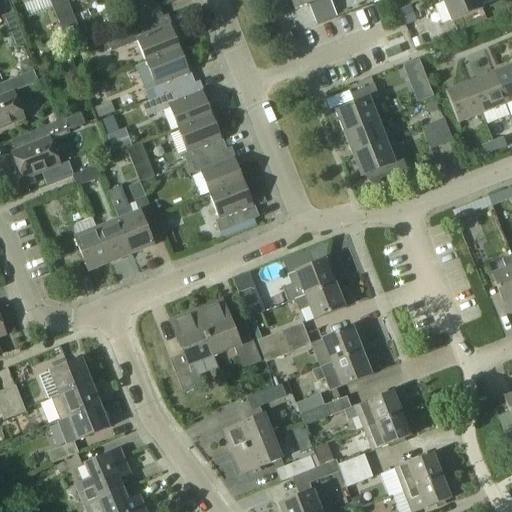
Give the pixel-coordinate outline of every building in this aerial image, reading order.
[(67,0),(52,0),(50,1),(64,37),(80,31),(67,0)] [(125,0),(112,0),(116,9),(128,5),(125,0)] [(289,0),(294,12),(323,0),(289,0)] [(476,0),(449,0),(442,3),(450,23),(481,11),(476,0)] [(410,6),(399,11),(402,19),(413,14),(410,6)] [(158,7),(132,17),(136,29),(162,19),(158,7)] [(12,14),(2,18),(14,50),(25,45),(12,14)] [(413,14),(402,19),(405,27),(416,22),(413,14)] [(128,32),(106,41),(111,53),(136,43),(145,65),(179,51),(169,27),(166,29),(162,19),(136,29),(128,32)] [(145,65),(136,68),(150,102),(155,100),(160,99),(166,96),(162,86),(188,75),(179,51),(145,65)] [(511,67),(492,76),(504,107),(511,103),(511,67)] [(0,130),(23,121),(12,94),(37,84),(33,73),(0,85),(0,130)] [(492,76),(469,85),(481,116),(504,107),(492,76)] [(469,85),(445,95),(457,125),(481,116),(469,85)] [(355,105),(334,113),(343,135),(377,122),(369,101),(378,97),(374,86),(351,95),(355,105)] [(150,102),(142,105),(146,118),(168,109),(177,131),(210,117),(206,105),(201,93),(175,104),(171,94),(166,96),(160,99),(155,100),(150,102)] [(435,103),(426,106),(434,124),(442,121),(435,103)] [(79,114),(53,125),(57,136),(68,132),(83,126),(79,114)] [(210,117),(177,131),(186,155),(182,156),(186,167),(187,167),(191,165),(198,162),(224,152),(220,142),(210,117)] [(434,124),(432,125),(441,147),(452,142),(443,120),(442,121),(434,124)] [(377,122),(343,135),(352,157),(385,143),(377,122)] [(12,156),(8,157),(13,170),(16,169),(22,182),(59,167),(49,143),(69,135),(68,132),(57,136),(53,125),(28,135),(33,145),(11,154),(12,156)] [(432,125),(421,129),(430,151),(441,147),(432,125)] [(105,136),(113,157),(126,152),(137,181),(152,175),(139,143),(131,147),(124,128),(105,136)] [(503,139),(492,143),(496,152),(507,148),(503,139)] [(385,143),(352,157),(360,179),(369,175),(374,188),(408,175),(402,161),(396,164),(394,165),(385,143)] [(492,143),(481,147),(484,156),(496,152),(492,143)] [(198,162),(191,165),(195,175),(200,173),(209,197),(242,184),(235,165),(233,160),(228,162),(224,152),(198,162)] [(97,167),(72,177),(76,188),(101,179),(97,167)] [(242,184),(209,197),(218,221),(214,223),(219,234),(252,221),(253,221),(257,219),(242,184)] [(121,189),(108,194),(119,222),(117,223),(130,256),(152,247),(144,227),(154,223),(145,199),(140,187),(129,191),(134,203),(138,214),(132,217),(121,189)] [(511,190),(511,189),(487,199),(491,208),(511,199),(511,190)] [(464,208),(452,212),(456,221),(468,217),(491,208),(487,199),(464,208)] [(219,234),(222,242),(256,229),(256,228),(253,221),(252,221),(219,234)] [(117,223),(96,231),(109,265),(130,256),(117,223)] [(70,228),(59,233),(69,256),(79,253),(87,273),(109,265),(96,231),(75,239),(70,228)] [(506,270),(491,276),(503,305),(511,301),(511,259),(511,258),(502,261),(506,270)] [(290,286),(281,289),(288,304),(294,301),(334,286),(324,262),(295,273),(295,274),(287,277),(290,286)] [(248,273),(231,279),(247,320),(258,315),(250,295),(256,293),(248,273)] [(334,286),(294,301),(299,313),(309,308),(314,321),(343,310),(334,286)] [(222,303),(196,313),(213,357),(234,349),(241,370),(260,363),(247,330),(234,335),(222,303)] [(182,356),(169,361),(182,393),(200,386),(192,365),(213,357),(196,313),(170,323),(182,356)] [(351,329),(322,341),(332,364),(360,353),(351,329)] [(280,333),(256,342),(264,365),(289,355),(280,333)] [(332,364),(312,373),(316,383),(324,380),(329,393),(341,388),(370,377),(360,353),(332,364)] [(49,373),(38,377),(47,400),(50,399),(58,396),(89,384),(80,361),(50,374),(49,373)] [(58,396),(50,399),(59,422),(67,419),(98,406),(89,384),(58,396)] [(256,395),(246,400),(251,412),(261,408),(285,397),(280,386),(256,395)] [(14,387),(3,392),(14,418),(25,413),(14,387)] [(0,393),(0,415),(3,422),(14,418),(3,392),(0,393)] [(324,407),(300,417),(304,428),(344,413),(348,422),(358,418),(363,430),(400,416),(391,393),(354,408),(351,409),(347,398),(324,407)] [(509,414),(498,418),(511,453),(511,395),(503,399),(509,414)] [(320,396),(295,405),(300,417),(324,407),(320,396)] [(59,422),(57,423),(66,446),(76,441),(107,429),(98,406),(67,419),(59,422)] [(263,416),(222,432),(231,454),(272,438),(263,416)] [(400,416),(363,430),(372,453),(409,439),(400,416)] [(272,438),(231,454),(240,477),(281,460),(272,438)] [(73,443),(47,454),(51,465),(78,455),(73,443)] [(325,448),(314,453),(318,465),(330,460),(325,448)] [(90,480),(74,487),(83,507),(110,496),(105,485),(128,475),(119,452),(84,467),(90,480)] [(363,456),(337,466),(340,473),(341,478),(368,467),(363,456)] [(431,456),(382,475),(391,498),(404,493),(440,478),(431,456)] [(309,458),(275,472),(280,484),(314,469),(309,458)] [(336,461),(312,470),(317,482),(340,473),(337,466),(336,461)] [(368,467),(341,478),(346,489),(372,479),(368,467)] [(440,478),(404,493),(411,511),(419,511),(449,501),(440,478)] [(319,511),(312,493),(278,506),(280,511),(319,511)] [(110,496),(83,507),(85,511),(144,511),(138,498),(114,507),(110,496)]
